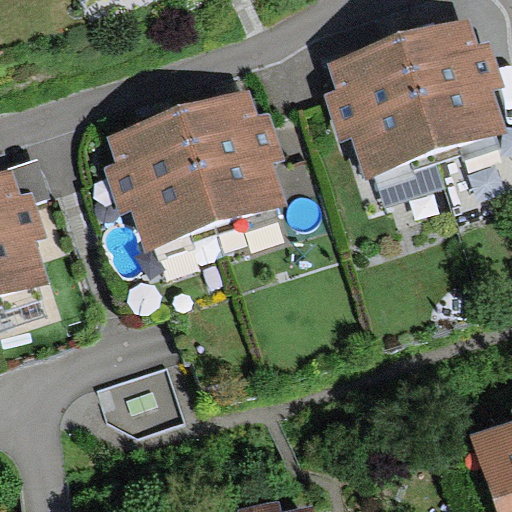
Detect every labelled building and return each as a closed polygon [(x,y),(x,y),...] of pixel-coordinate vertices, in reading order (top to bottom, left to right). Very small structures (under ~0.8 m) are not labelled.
[(511,129),(473,32),(332,89),(382,212),(511,159),(511,129)] [(260,109),(93,166),(135,289),(302,232),(260,109)] [(7,189),(0,191),(0,324),(49,307),(7,189)] [(511,511),(511,434),(463,455),(485,511),(511,511)] [(238,511),(314,511),(313,505),(283,511),(281,501),(238,510),(238,511)]
